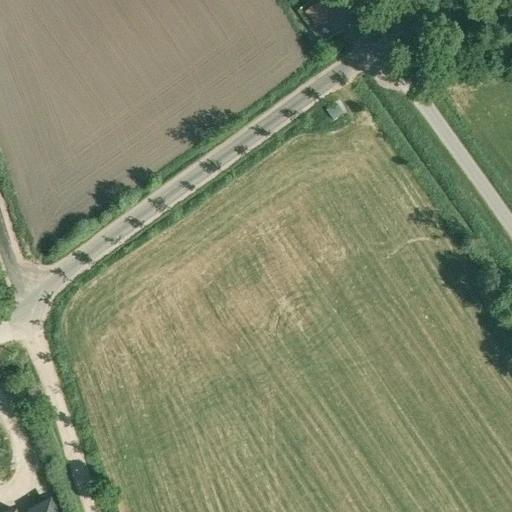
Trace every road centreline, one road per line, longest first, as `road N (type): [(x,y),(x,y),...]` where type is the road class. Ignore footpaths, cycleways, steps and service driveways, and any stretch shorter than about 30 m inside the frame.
road 1 (unclassified): [(373,48),(51,282),(31,307),(28,340),(89,511)]
road 2 (unclassified): [(373,48),(511,236)]
road 3 (unclassified): [(373,48),(419,23),(511,16)]
